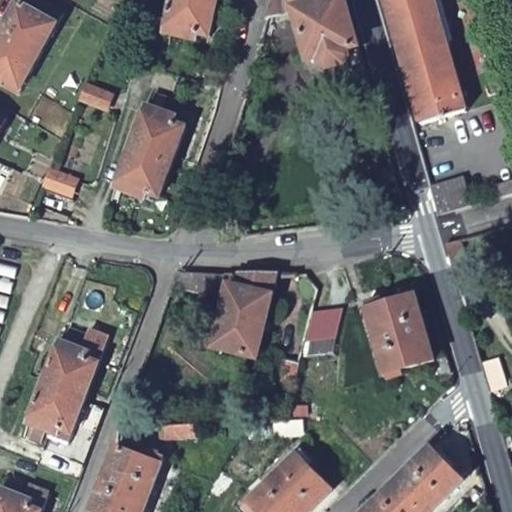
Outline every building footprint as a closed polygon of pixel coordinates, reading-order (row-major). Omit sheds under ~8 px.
[(0,38),(0,77),(26,92),(67,16),(38,0),(37,0),(32,11),(19,4),(0,38)] [(170,0),(165,28),(207,38),(215,0),(170,0)] [(342,52),(355,48),(341,0),(337,0),(336,0),(335,0),(271,0),(268,21),(296,13),(311,61),(319,59),(321,65),(331,69),(340,66),(345,58),(342,52)] [(383,0),(418,124),(465,111),(434,0),(383,0)] [(86,84),(79,101),(106,112),(113,95),(86,84)] [(165,116),(143,109),(141,115),(162,122),(165,116)] [(141,115),(117,187),(138,193),(135,200),(145,203),(147,197),(158,201),(183,130),(172,126),(174,119),(165,116),(162,122),(141,115)] [(0,143),(11,122),(0,116),(0,143)] [(78,183),(49,172),(43,187),(71,198),(78,183)] [(462,176),(428,186),(437,215),(470,206),(462,176)] [(488,201),(511,194),(511,180),(484,188),(488,201)] [(117,187),(115,193),(135,200),(138,193),(117,187)] [(76,203),(42,190),(34,207),(69,221),(76,203)] [(475,288),(461,243),(447,247),(459,293),(475,288)] [(260,356),(279,274),(248,273),(244,287),(234,285),(218,347),(260,358),(260,356)] [(321,292),(307,275),(299,282),(312,298),(321,292)] [(416,297),(368,311),(387,377),(435,363),(416,297)] [(344,315),(315,315),(308,346),(334,344),(344,315)] [(80,358),(58,349),(31,420),(53,427),(51,433),(72,441),(104,359),(110,341),(89,333),(82,352),(80,358)] [(71,333),(66,346),(77,350),(82,337),(71,333)] [(269,382),(298,389),(303,364),(275,358),(269,382)] [(35,427),(31,439),(41,443),(46,431),(35,427)] [(198,428),(168,429),(168,443),(199,442),(198,428)] [(116,448),(91,511),(93,511),(145,511),(163,466),(116,448)] [(463,488),(429,454),(370,511),(425,511),(435,503),(440,509),(463,488)] [(250,507),(255,511),(315,511),(334,494),(299,459),(250,507)] [(12,481),(7,494),(18,498),(23,485),(12,481)] [(1,500),(0,501),(0,511),(43,511),(45,508),(42,506),(45,499),(27,494),(21,507),(1,500)]
